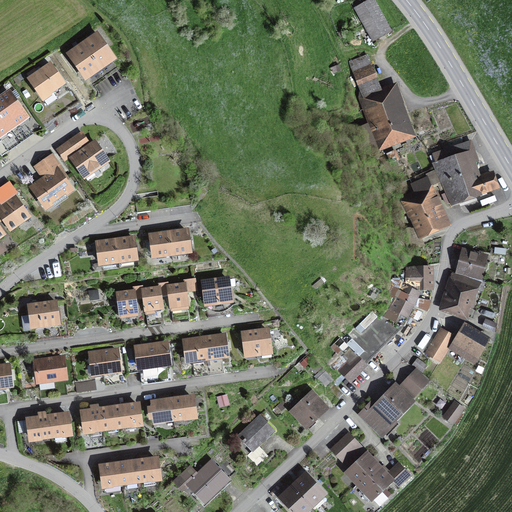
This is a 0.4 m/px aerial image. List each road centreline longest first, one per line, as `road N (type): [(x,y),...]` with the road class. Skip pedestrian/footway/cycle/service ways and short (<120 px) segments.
road 1 (residential): [(237,511),(424,326),(454,230),(511,207)]
road 2 (residential): [(7,408),(271,375)]
road 3 (residential): [(0,175),(76,121),(117,126),(134,157),(132,186),(83,231)]
road 4 (residential): [(0,354),(253,322)]
road 5 (secondary): [(406,0),(511,168)]
